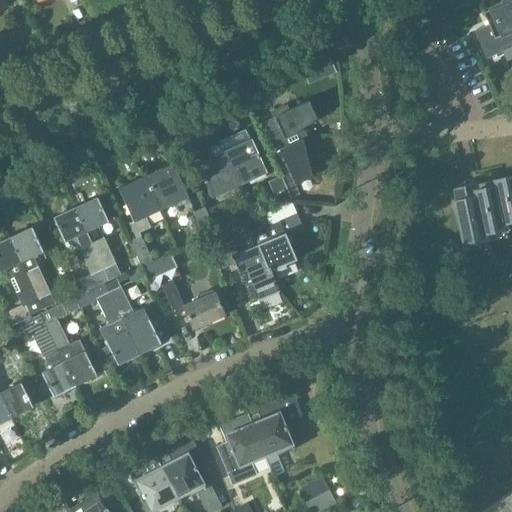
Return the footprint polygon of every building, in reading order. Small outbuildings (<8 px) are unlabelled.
[(511,1),(485,14),(490,25),(476,32),(488,59),(511,48),(511,1)] [(270,14),(263,17),(266,25),(273,22),(270,14)] [(329,59),(318,64),(324,78),(335,73),(329,59)] [(261,124),(271,144),(279,140),(284,148),(302,140),(308,137),(302,128),(316,119),(308,102),(289,111),(286,105),(270,113),(273,118),(261,124)] [(247,130),(219,143),(239,186),(265,174),(250,141),(252,140),(247,130)] [(272,155),(279,152),(278,151),(284,148),(279,140),(271,144),(268,145),(272,155)] [(284,148),(278,151),(279,152),(284,163),(277,166),(286,186),(293,183),(294,185),(311,178),(302,140),(284,148)] [(239,186),(219,143),(191,156),(204,183),(206,182),(213,198),(239,186)] [(172,164),(145,177),(161,211),(188,198),(172,164)] [(267,183),(274,196),(278,205),(292,198),(288,191),(286,186),(281,176),(267,183)] [(511,176),(456,189),(458,200),(469,253),(471,253),(469,244),(489,240),(490,243),(491,242),(489,234),(509,230),(509,232),(511,232),(509,224),(511,222),(511,176)] [(118,189),(133,223),(129,225),(136,239),(141,236),(139,233),(150,228),(145,218),(161,211),(145,177),(118,189)] [(286,186),(288,191),(292,198),(299,195),(294,185),(293,183),(286,186)] [(97,198),(75,208),(108,282),(120,277),(115,266),(103,237),(102,238),(97,228),(108,223),(97,198)] [(221,203),(205,211),(216,234),(233,226),(228,213),(226,214),(221,203)] [(239,224),(253,217),(248,206),(234,213),(239,224)] [(108,282),(75,208),(52,218),(66,247),(67,248),(73,251),(76,251),(79,250),(91,275),(80,280),(85,292),(108,282)] [(216,234),(205,211),(204,208),(193,213),(204,239),(216,234)] [(252,234),(256,245),(267,272),(270,271),(296,261),(285,234),(301,227),(296,215),(252,234)] [(175,222),(167,226),(171,234),(179,230),(175,222)] [(21,263),(43,310),(54,304),(38,267),(33,257),(43,253),(31,228),(9,238),(21,263)] [(130,242),(141,268),(170,255),(170,254),(153,263),(141,237),(130,242)] [(13,279),(24,304),(29,316),(43,310),(21,263),(9,238),(0,242),(0,272),(5,270),(10,280),(13,279)] [(267,272),(256,245),(231,256),(224,239),(211,245),(222,270),(234,265),(238,274),(246,271),(258,301),(279,293),(270,271),(267,272)] [(170,255),(141,268),(147,281),(177,268),(170,255)] [(127,330),(126,330),(138,355),(160,344),(148,319),(155,316),(150,306),(134,314),(117,281),(106,286),(127,330)] [(219,290),(214,293),(182,306),(172,281),(161,286),(174,316),(185,312),(192,329),(229,313),(219,290)] [(109,336),(110,338),(105,341),(107,346),(113,359),(117,365),(138,355),(126,330),(127,330),(106,286),(104,284),(75,298),(79,308),(96,300),(109,327),(113,334),(109,336)] [(67,314),(79,308),(75,298),(62,305),(67,314)] [(31,318),(29,316),(24,304),(3,314),(9,328),(31,318)] [(63,362),(63,363),(74,386),(96,376),(79,341),(69,346),(51,309),(40,315),(63,362)] [(45,368),(47,370),(41,373),(53,397),(74,386),(63,363),(63,362),(40,315),(27,321),(32,331),(45,358),(49,366),(45,368)] [(107,346),(96,351),(102,364),(113,359),(107,346)] [(0,396),(11,418),(32,407),(20,383),(6,390),(0,380),(5,378),(0,366),(0,396)] [(0,423),(11,418),(0,396),(0,423)] [(247,414),(265,458),(273,477),(284,473),(276,453),(293,446),(285,427),(303,420),(293,396),(247,414)] [(238,469),(265,458),(247,414),(219,426),(231,454),(238,469)] [(178,499),(187,494),(189,497),(196,493),(206,511),(213,511),(221,508),(210,486),(208,483),(205,485),(195,467),(203,463),(191,439),(156,458),(178,499)] [(150,511),(153,511),(178,499),(156,458),(129,472),(150,511)] [(298,491),(305,504),(329,492),(322,479),(316,482),(312,475),(305,479),(308,486),(298,491)] [(511,511),(511,491),(481,511),(511,511)] [(329,492),(305,504),(308,511),(319,511),(335,504),(329,492)] [(107,511),(95,493),(70,511),(107,511)]
